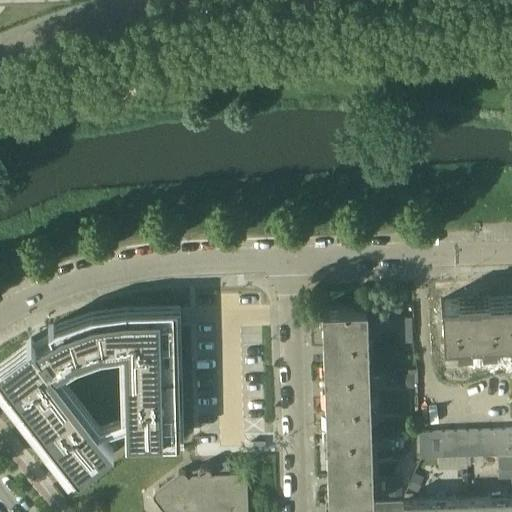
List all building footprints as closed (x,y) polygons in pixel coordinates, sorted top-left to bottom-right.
[(511,294),(440,299),(442,342),(511,337),(511,294)] [(368,370),(366,305),(321,307),(323,372),(368,370)] [(28,343),(0,364),(0,380),(70,471),(104,445),(107,449),(112,445),(109,441),(116,436),(127,435),(175,434),(172,306),(124,308),(91,312),(59,323),(55,326),(52,322),(47,325),(50,332),(34,342),(30,335),(25,339),(28,343)] [(411,316),(399,317),(399,326),(412,325),(411,316)] [(370,435),(368,370),(323,372),(326,437),(370,435)] [(413,372),(401,372),(401,381),(406,385),(413,385),(413,372)] [(511,451),(511,426),(503,427),(504,452),(511,451)] [(504,452),(503,427),(490,428),(491,453),(504,452)] [(480,453),(478,428),(466,429),(467,454),(480,453)] [(491,453),(490,428),(478,428),(480,453),(491,453)] [(455,454),(454,429),(442,430),(443,455),(453,454),(455,454)] [(467,454),(466,429),(454,429),(455,454),(465,454),(467,454)] [(431,455),(430,430),(418,431),(419,456),(431,455)] [(443,455),(442,430),(430,430),(431,455),(443,455)] [(372,500),(370,435),(326,437),(328,502),(336,501),(372,500)] [(455,454),(453,454),(454,466),(466,466),(465,454),(455,454)] [(247,511),(246,481),(247,479),(247,477),(247,475),(247,474),(246,472),(245,471),(243,470),(242,469),(240,469),(225,470),(225,463),(215,463),(210,466),(209,465),(207,464),(206,463),(204,463),(202,463),(201,464),(199,465),(198,466),(197,468),(197,469),(197,471),(192,471),(188,474),(185,471),(184,470),(182,470),(180,469),(179,470),(177,471),(154,488),(153,489),(152,491),(152,493),(152,494),(153,496),(161,507),(163,508),(164,508),(166,509),(167,509),(169,508),(170,511),(247,511)] [(403,464),(397,475),(407,480),(412,469),(403,464)] [(413,472),(408,486),(416,490),(422,476),(413,472)] [(400,479),(387,479),(388,493),(400,493),(400,479)] [(511,511),(511,495),(467,497),(468,511),(511,511)] [(468,511),(467,497),(402,499),(402,511),(468,511)] [(402,511),(402,499),(372,500),(336,501),(336,511),(402,511)]
